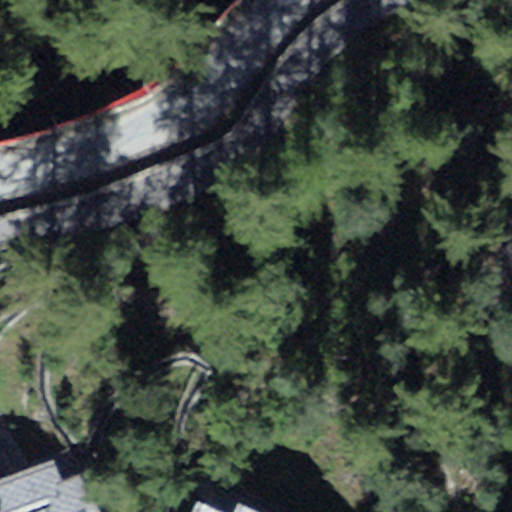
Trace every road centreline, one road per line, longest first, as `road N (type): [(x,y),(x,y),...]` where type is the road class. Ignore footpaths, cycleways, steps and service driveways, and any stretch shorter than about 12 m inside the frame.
road 1 (track): [(0,228),(164,181),(232,144),(360,0)]
road 2 (track): [(286,0),(147,132),(0,171)]
